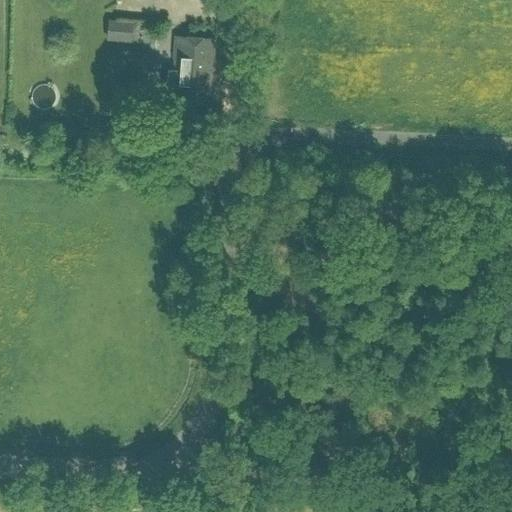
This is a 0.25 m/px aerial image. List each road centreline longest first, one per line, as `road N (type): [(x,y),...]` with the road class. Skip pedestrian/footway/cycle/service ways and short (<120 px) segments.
road 1 (unclassified): [(174,448),(194,466),(228,475),(511,492)]
road 2 (unclassified): [(231,129),(215,375),(200,419),(174,448)]
road 3 (unclassified): [(511,145),(231,129)]
road 4 (unclassified): [(174,448),(111,474),(0,470)]
road 5 (unclassified): [(239,0),(231,129)]
